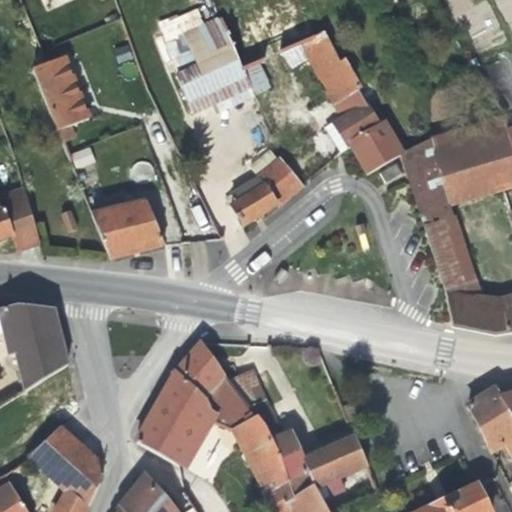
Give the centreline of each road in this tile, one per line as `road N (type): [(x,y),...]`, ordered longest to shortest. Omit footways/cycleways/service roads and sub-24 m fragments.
road 1 (residential): [(409,340),(410,305),(369,188),(350,182),(232,272),(218,305)]
road 2 (tertiary): [(218,305),(409,340)]
road 3 (residential): [(111,425),(195,301)]
road 4 (residential): [(81,289),(111,425)]
